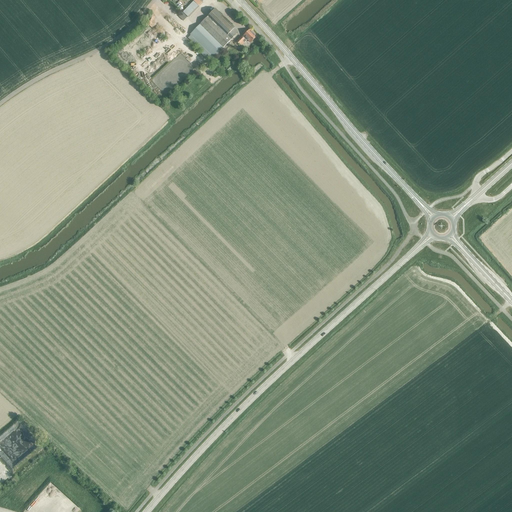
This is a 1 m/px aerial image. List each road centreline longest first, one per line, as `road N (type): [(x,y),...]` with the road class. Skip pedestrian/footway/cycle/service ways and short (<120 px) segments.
road 1 (secondary): [(146,511),(245,404),(432,235)]
road 2 (secondary): [(432,217),(236,0)]
road 3 (track): [(154,0),(117,38),(0,104)]
